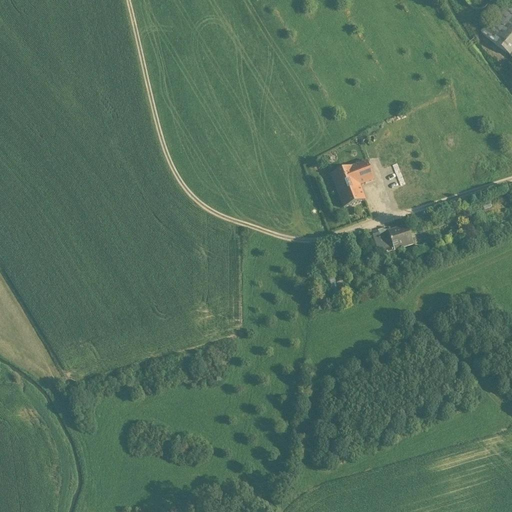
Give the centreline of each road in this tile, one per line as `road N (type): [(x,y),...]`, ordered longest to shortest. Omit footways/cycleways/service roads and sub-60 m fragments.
road 1 (track): [(511,179),(326,241),(290,240),(202,212),(171,181),(122,0)]
road 2 (track): [(350,232),(362,263),(511,415)]
road 3 (track): [(421,323),(419,300),(433,283),(511,248)]
